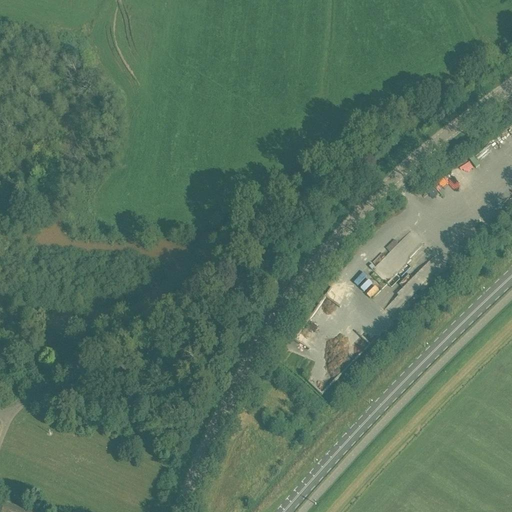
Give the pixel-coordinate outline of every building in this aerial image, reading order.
[(432,189),(438,197),(455,183),(450,176),(432,189)] [(391,285),(430,245),(414,229),(388,255),(385,252),(372,266),(391,285)] [(423,269),(430,278),(448,265),(441,256),(423,269)] [(355,280),(367,293),(377,284),(365,271),(355,280)] [(374,299),(383,291),(377,285),(368,293),(374,299)] [(312,338),(315,334),(309,329),(305,333),(312,338)] [(359,332),(344,346),(355,357),(369,343),(359,332)] [(0,511),(32,511),(0,500),(0,511)]
